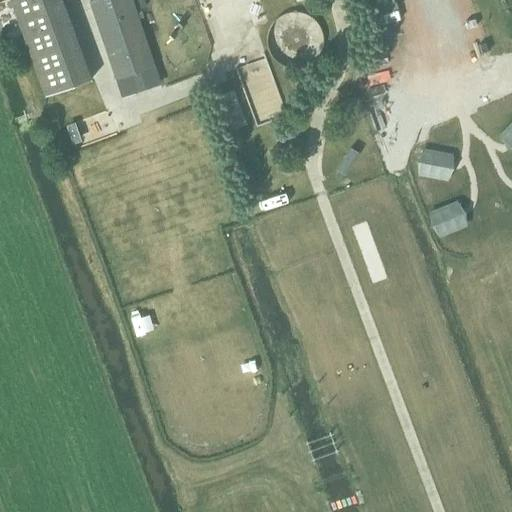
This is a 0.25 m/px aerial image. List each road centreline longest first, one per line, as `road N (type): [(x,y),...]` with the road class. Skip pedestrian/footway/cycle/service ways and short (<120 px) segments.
road 1 (track): [(437,511),(313,171),(317,119),(347,42),(334,0)]
road 2 (track): [(80,0),(115,104),(133,110),(211,79),(244,0)]
